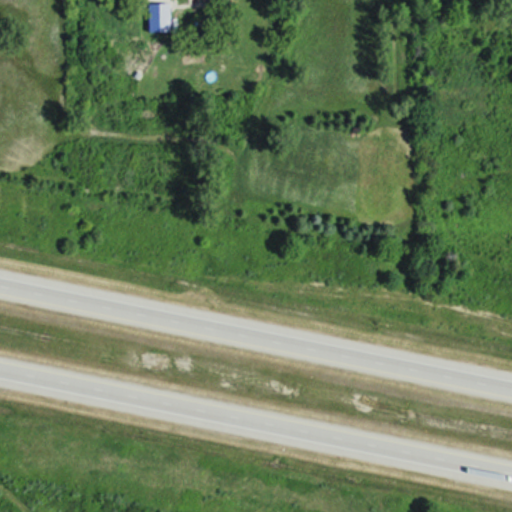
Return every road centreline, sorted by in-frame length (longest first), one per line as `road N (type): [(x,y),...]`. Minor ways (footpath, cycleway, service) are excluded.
road 1 (motorway): [(511,383),(0,276)]
road 2 (motorway): [(0,366),(511,469)]
